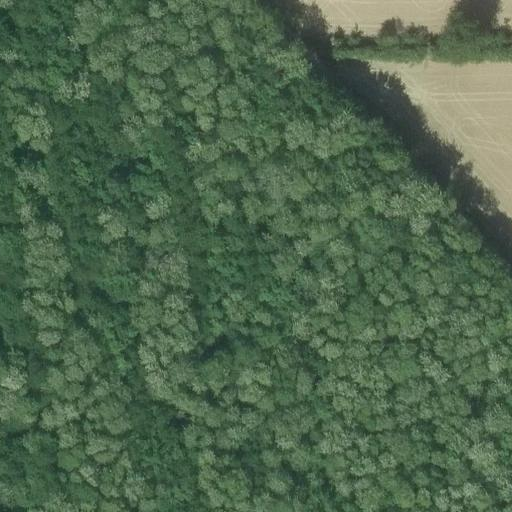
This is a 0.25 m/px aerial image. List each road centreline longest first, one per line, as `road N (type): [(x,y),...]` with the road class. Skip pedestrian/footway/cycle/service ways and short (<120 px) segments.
road 1 (track): [(511,279),(298,47)]
road 2 (track): [(298,47),(511,46)]
